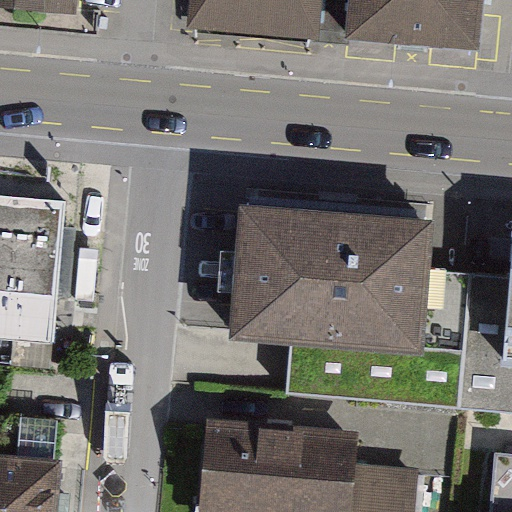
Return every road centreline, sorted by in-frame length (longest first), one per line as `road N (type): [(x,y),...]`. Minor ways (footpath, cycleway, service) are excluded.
road 1 (residential): [(170,112),(123,511)]
road 2 (primary): [(170,112),(511,143)]
road 3 (primary): [(0,95),(170,112)]
